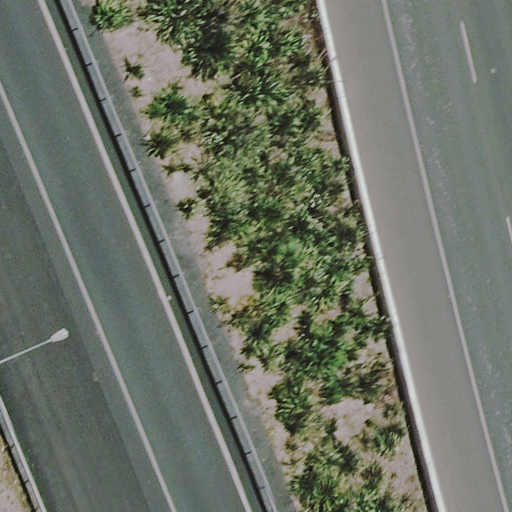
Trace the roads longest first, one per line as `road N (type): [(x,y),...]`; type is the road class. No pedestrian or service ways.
road 1 (motorway): [(200,511),(0,10)]
road 2 (motorway): [(511,258),(452,0)]
